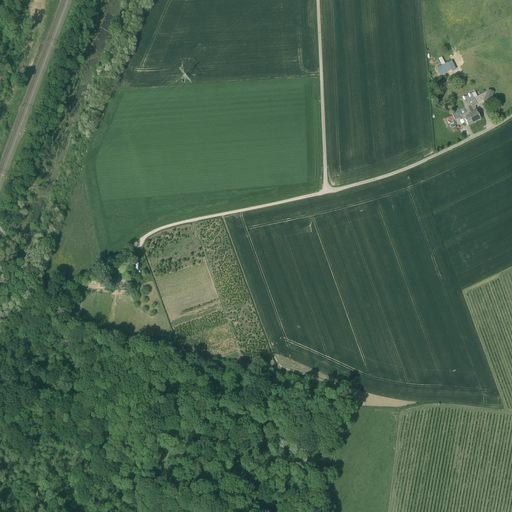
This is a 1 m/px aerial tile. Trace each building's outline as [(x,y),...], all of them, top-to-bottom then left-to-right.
[(437,68),(441,76),(456,69),(452,61),(437,68)] [(493,92),(488,90),(487,92),(484,102),(483,102),(489,104),(493,92)] [(478,115),(476,110),(475,111),(474,109),(475,108),(474,108),(475,106),(477,105),(477,104),(483,101),(484,102),(487,92),(474,98),(472,93),(461,99),(467,112),(473,123),(474,123),(476,122),(480,119),(478,115)] [(458,110),(455,112),(451,114),(454,119),(461,116),(458,110)] [(468,125),(473,123),(467,112),(461,116),(464,123),(465,123),(464,122),(466,121),(468,125)]
